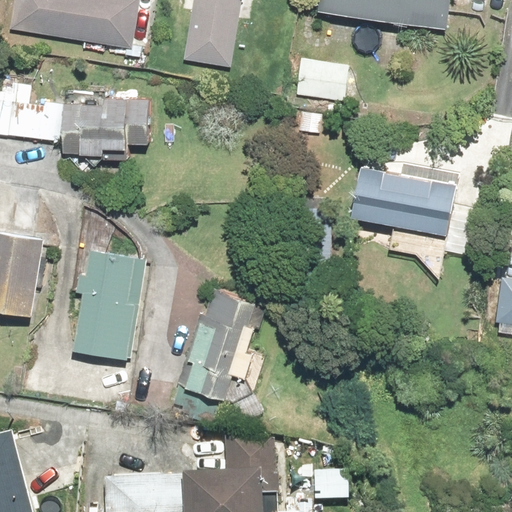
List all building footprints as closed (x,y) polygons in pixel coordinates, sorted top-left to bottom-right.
[(128,54),(145,57),(146,46),(137,45),(144,0),(19,0),(15,28),(129,47),(128,54)] [(197,0),(189,60),(235,67),(245,0),(197,0)] [(325,0),(324,11),(452,29),(455,0),(325,0)] [(353,65),(305,58),(300,93),(348,100),(353,65)] [(0,133),(69,141),(69,153),(93,153),(103,165),(111,157),(136,157),(136,143),(157,143),(157,98),(112,99),(112,104),(70,104),(50,102),(50,105),(33,103),(35,84),(17,82),(16,88),(0,86),(0,133)] [(325,114),(305,112),(302,130),(323,133),(325,114)] [(463,184),(368,167),(359,217),(455,234),(463,184)] [(334,196),(300,197),(302,274),(336,274),(334,196)] [(0,309),(40,316),(51,239),(0,232),(0,309)] [(150,258),(94,250),(91,275),(84,274),(81,292),(88,293),(80,350),(135,358),(150,258)] [(511,278),(506,278),(501,332),(511,333),(511,278)] [(274,305),(252,298),(243,325),(240,325),(226,370),(228,371),(221,395),(232,399),(240,373),(253,377),(260,353),(255,352),(263,328),(266,329),(274,305)] [(225,327),(207,322),(195,359),(201,361),(192,387),(208,392),(216,366),(213,365),(225,327)] [(194,476),(109,480),(110,501),(86,502),(86,511),(271,511),(271,498),(284,497),(283,477),(281,477),(279,441),(229,432),(232,476),(194,478),(194,476)] [(39,511),(20,436),(0,440),(0,511),(39,511)] [(318,503),(356,504),(357,474),(319,473),(318,503)]
